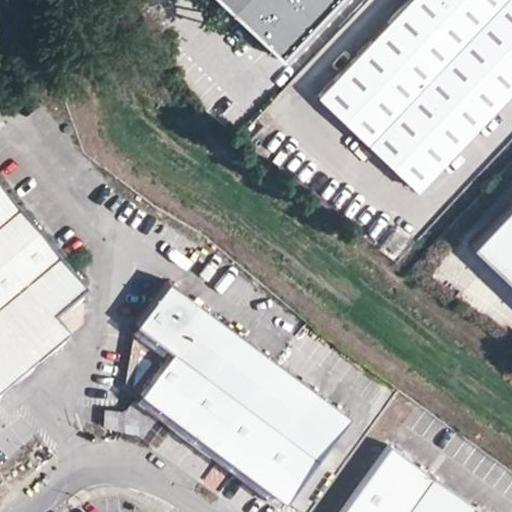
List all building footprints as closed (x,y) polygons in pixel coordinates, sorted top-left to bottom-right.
[(216,0),(277,55),(327,0),(216,0)] [(511,91),(511,0),(409,0),(320,93),(419,188),(511,91)] [(86,286),(0,183),(0,372),(6,380),(68,329),(54,312),(86,286)] [(511,201),(472,242),(511,281),(511,201)] [(225,323),(166,280),(134,323),(169,349),(139,391),(163,408),(225,323)] [(140,336),(134,323),(125,381),(132,386),(140,336)] [(169,349),(134,323),(140,336),(159,350),(169,349)] [(346,412),(225,323),(163,408),(284,498),(346,412)] [(159,350),(133,386),(139,391),(169,349),(159,350)] [(487,511),(389,439),(335,511),(487,511)]
